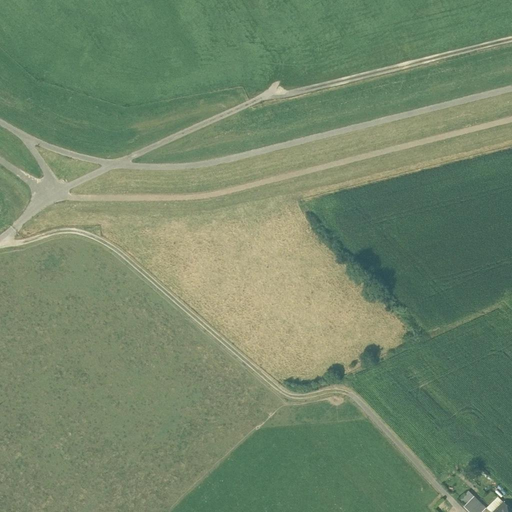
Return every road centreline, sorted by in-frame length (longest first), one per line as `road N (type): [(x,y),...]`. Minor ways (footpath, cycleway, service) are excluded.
road 1 (track): [(511,118),(199,195),(53,192)]
road 2 (track): [(351,394),(283,392),(88,235),(68,230),(0,241)]
road 3 (track): [(114,161),(262,97),(278,78)]
road 4 (residential): [(462,511),(351,394)]
